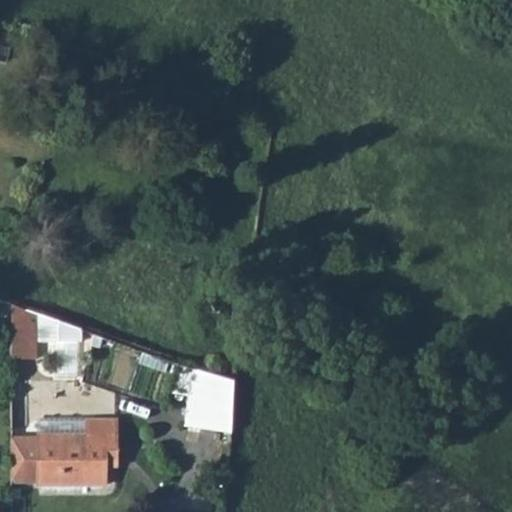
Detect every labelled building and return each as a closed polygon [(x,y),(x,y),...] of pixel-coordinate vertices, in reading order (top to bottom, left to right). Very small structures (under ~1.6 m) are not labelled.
[(28,312),(8,305),(7,311),(7,357),(27,358),(28,339),(44,340),(70,340),(70,327),(28,312)] [(70,340),(44,340),(44,377),(69,377),(70,340)] [(225,383),(200,374),(197,416),(178,417),(178,438),(222,440),(225,383)] [(33,483),(33,486),(100,487),(101,468),(113,467),(113,421),(82,421),(82,436),(34,436),(34,439),(18,439),(18,483),(33,483)] [(6,483),(18,483),(18,439),(6,439),(6,483)]
